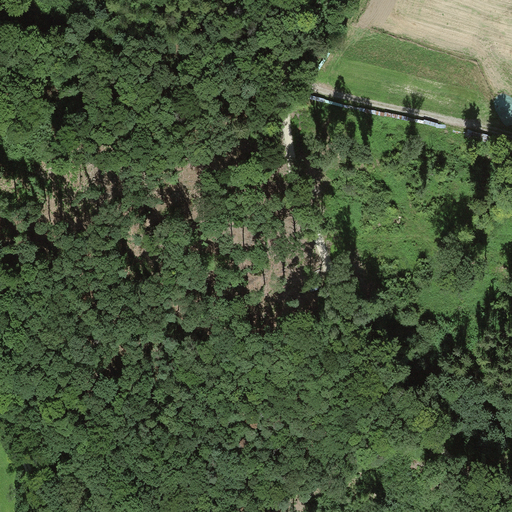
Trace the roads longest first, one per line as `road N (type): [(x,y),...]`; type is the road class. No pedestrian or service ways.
road 1 (track): [(511,511),(487,495),(374,356),(293,175),(285,85),(251,0)]
road 2 (track): [(46,511),(0,372)]
